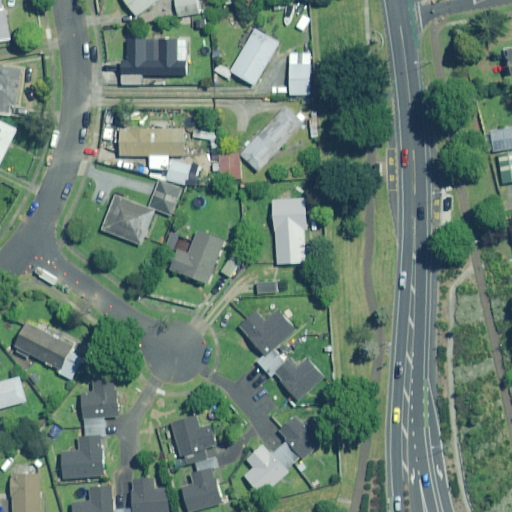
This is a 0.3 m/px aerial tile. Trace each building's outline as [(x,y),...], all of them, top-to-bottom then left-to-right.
[(1,0),(0,0),(0,40),(8,40),(1,0)] [(127,0),(139,14),(157,0),(127,0)] [(198,12),(196,0),(173,0),(176,16),(198,12)] [(209,16),(198,16),(198,28),(209,28),(209,16)] [(278,41),(254,27),(229,71),(254,85),(278,41)] [(127,38),(127,59),(121,59),(120,83),(143,83),(143,74),(186,75),(186,39),(127,38)] [(310,94),(311,63),(289,63),(289,94),(310,94)] [(0,113),(9,115),(11,105),(15,105),(21,68),(0,64),(0,113)] [(305,123),(285,104),(239,153),(259,171),(305,123)] [(0,161),(16,128),(0,120),(0,161)] [(184,128),(119,127),(118,155),(149,155),(149,164),(169,164),(169,155),(184,155),(184,128)] [(511,148),(511,130),(489,136),(492,153),(511,148)] [(511,182),(511,156),(499,158),(503,184),(511,182)] [(186,184),(190,164),(170,160),(165,180),(186,184)] [(219,179),(240,178),(240,160),(218,161),(219,179)] [(182,188),(159,179),(148,207),(172,216),(182,188)] [(155,210),(114,195),(101,230),(141,245),(155,210)] [(305,262),(303,229),(307,228),(305,197),(271,200),(273,231),(275,230),(277,264),(305,262)] [(208,282),(224,240),(196,230),(188,252),(177,248),(169,268),(208,282)] [(180,234),(171,231),(165,246),(175,250),(180,234)] [(242,260),(232,254),(220,271),(230,278),(242,260)] [(279,280),(256,282),(257,293),(279,291),(279,280)] [(271,377),(275,373),(281,379),(279,380),(297,400),(324,376),(306,356),(297,364),(290,357),(285,361),(273,348),(296,326),(278,307),(264,320),(254,310),(238,325),(265,354),(257,361),(271,377)] [(84,359),(71,352),(75,345),(25,321),(13,346),(59,368),(57,372),(73,380),(84,359)] [(0,380),(0,408),(26,402),(19,376),(0,380)] [(60,480),(105,478),(103,435),(105,435),(104,417),(119,416),(117,389),(115,389),(114,377),(92,379),(93,390),(80,391),(82,418),(83,418),(84,434),(78,435),(79,447),(58,448),(60,480)] [(275,432),(285,442),(271,454),(260,442),(249,452),(257,460),(241,475),(260,495),(286,471),(286,470),(300,458),(302,460),(329,435),(309,415),(301,422),(294,414),(275,432)] [(187,511),(196,511),(223,505),(213,468),(219,467),(216,457),(207,459),(204,450),(206,449),(206,448),(216,445),(210,424),(200,426),(196,415),(170,422),(180,457),(184,455),(187,465),(194,463),(196,471),(190,472),(193,483),(181,486),(187,511)] [(39,511),(39,472),(10,473),(10,511),(39,511)] [(170,511),(168,487),(154,489),(153,477),(130,479),(133,507),(114,509),(112,486),(87,488),(88,500),(70,502),(71,511),(170,511)]
